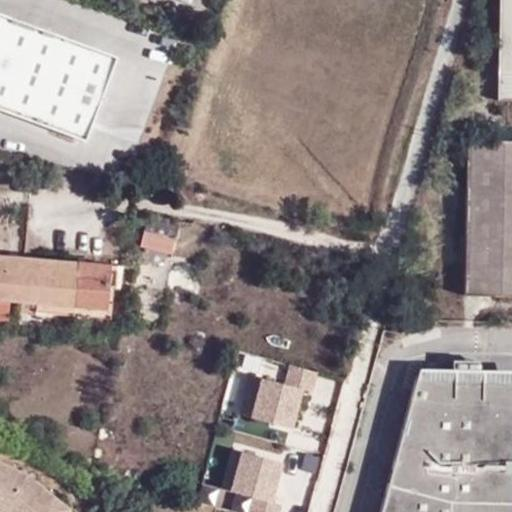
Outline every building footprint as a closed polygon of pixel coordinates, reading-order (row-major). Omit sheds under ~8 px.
[(511,0),(503,0),(501,95),(511,95),(511,0)] [(121,55),(0,10),(0,106),(89,140),(121,55)] [(511,141),(469,140),(462,292),(511,293),(511,141)] [(184,237),(152,229),(149,243),(181,251),(184,237)] [(0,296),(27,298),(30,257),(0,254),(0,296)] [(113,265),(30,257),(27,298),(25,309),(39,310),(40,299),(76,302),(110,305),(113,265)] [(75,314),(76,302),(40,299),(39,310),(75,314)] [(109,317),(110,305),(76,302),(75,314),(109,317)] [(421,369),(383,511),(511,511),(511,372),(486,372),(486,395),(460,394),(460,371),(421,369)] [(486,372),(460,371),(460,394),(486,395),(486,372)] [(239,412),(291,425),(301,386),(249,372),(239,412)] [(280,467),(312,476),(318,455),(286,446),(280,467)] [(220,490),(248,494),(245,511),(277,511),(279,503),(272,502),(280,455),(227,447),(220,490)] [(100,472),(138,484),(142,470),(104,458),(100,472)] [(32,476),(0,459),(0,511),(71,511),(76,507),(32,476)] [(175,511),(178,503),(158,498),(154,511),(175,511)]
